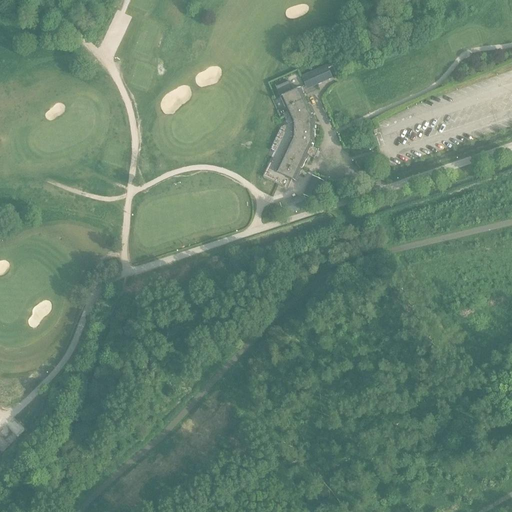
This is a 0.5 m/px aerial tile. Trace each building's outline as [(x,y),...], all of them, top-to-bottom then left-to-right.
[(332,78),(327,66),(307,75),(312,87),(332,78)] [(288,125),(263,177),(263,178),(285,188),(289,179),(296,183),(308,157),(311,158),(315,149),(312,148),(315,143),(315,119),(301,88),(294,91),(289,82),(276,88),(276,86),(275,86),(288,115),(284,117),(288,125)] [(303,196),(315,201),(324,182),(312,176),(303,196)] [(296,201),(281,206),(284,215),(307,208),(303,197),(295,199),(296,201)] [(0,446),(4,450),(11,444),(0,431),(0,446)]
